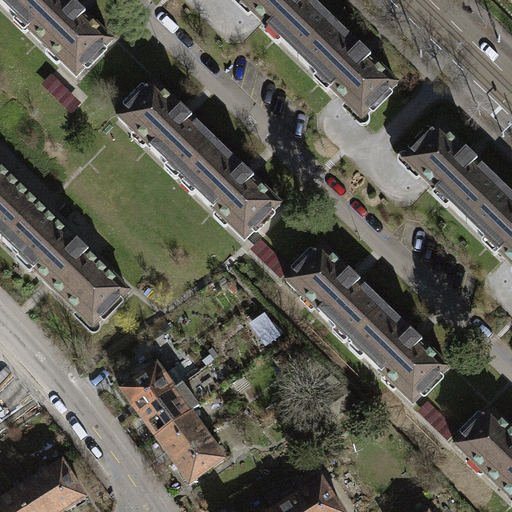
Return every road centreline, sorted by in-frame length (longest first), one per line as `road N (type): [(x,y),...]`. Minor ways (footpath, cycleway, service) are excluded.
road 1 (residential): [(511,369),(131,0)]
road 2 (residential): [(154,502),(63,383)]
road 3 (tertiary): [(511,101),(406,0)]
